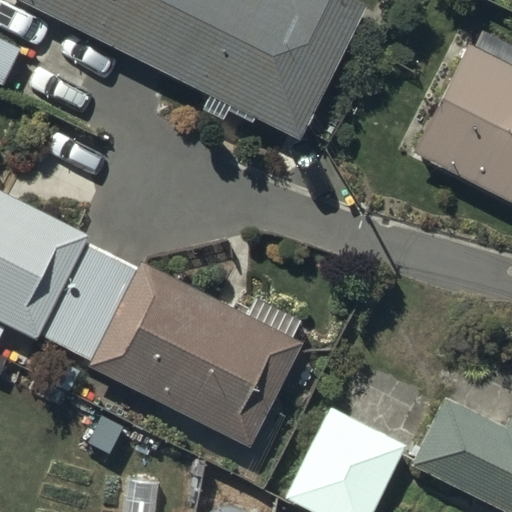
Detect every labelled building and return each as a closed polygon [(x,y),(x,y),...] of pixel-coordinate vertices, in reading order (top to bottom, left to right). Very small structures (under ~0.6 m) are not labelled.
[(12,0),(125,53),(150,0),(12,0)] [(360,5),(348,0),(150,0),(125,53),(297,136),(360,5)] [(0,71),(20,35),(0,23),(0,71)] [(511,68),(467,46),(411,155),(511,206),(511,68)] [(78,239),(0,199),(0,318),(30,333),(78,239)] [(109,254),(78,239),(30,333),(61,349),(109,254)] [(92,364),(140,270),(109,254),(61,349),(92,364)] [(292,346),(140,270),(92,364),(245,441),(292,346)] [(511,410),(504,428),(446,399),(415,464),(511,511),(511,410)] [(368,511),(402,447),(334,412),(290,496),(320,511),(368,511)] [(168,511),(184,482),(72,427),(50,471),(132,511),(168,511)]
